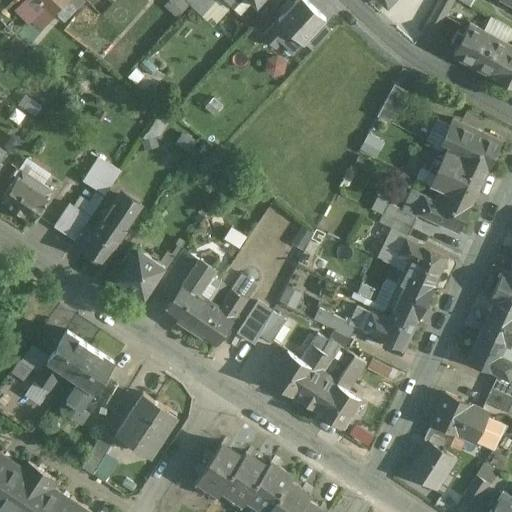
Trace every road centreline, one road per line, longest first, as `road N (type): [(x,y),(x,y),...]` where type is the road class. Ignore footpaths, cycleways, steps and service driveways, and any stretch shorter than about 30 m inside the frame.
road 1 (residential): [(511,195),(375,486)]
road 2 (residential): [(216,383),(0,237)]
road 3 (residential): [(346,0),(409,57),(511,112)]
road 4 (residential): [(375,486),(216,383)]
road 5 (residential): [(137,511),(216,383)]
